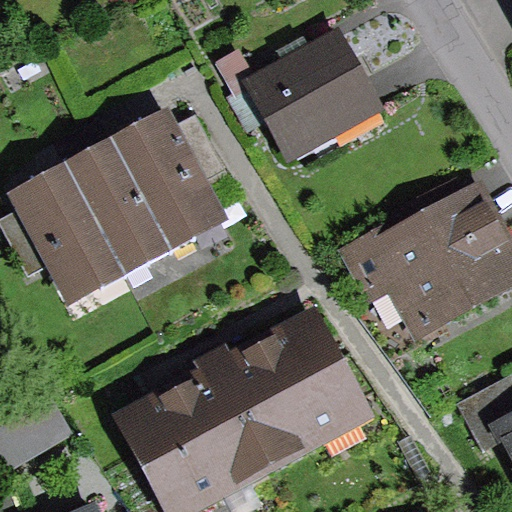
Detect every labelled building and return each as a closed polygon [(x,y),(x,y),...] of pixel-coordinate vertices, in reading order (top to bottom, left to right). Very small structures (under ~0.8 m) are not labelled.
[(376,110),(336,38),(249,87),(289,159),(376,110)] [(222,172),(194,119),(168,133),(163,125),(115,151),(162,239),(211,213),(196,186),(222,172)] [(162,239),(115,151),(69,175),(117,263),(162,239)] [(117,263),(69,175),(22,200),(27,209),(0,223),(29,276),(55,262),(69,289),(117,263)] [(449,184),(388,216),(394,227),(346,252),(369,294),(397,279),(426,333),(483,302),(480,299),(511,281),(511,274),(474,204),(463,211),(449,184)] [(227,357),(200,371),(207,383),(130,424),(176,511),(229,511),(218,490),(319,437),(313,426),(350,406),(309,328),(233,368),(227,357)] [(15,458),(59,433),(27,377),(0,392),(0,418),(12,440),(7,443),(15,458)] [(511,386),(508,379),(457,406),(483,453),(504,442),(511,457),(511,386)]
